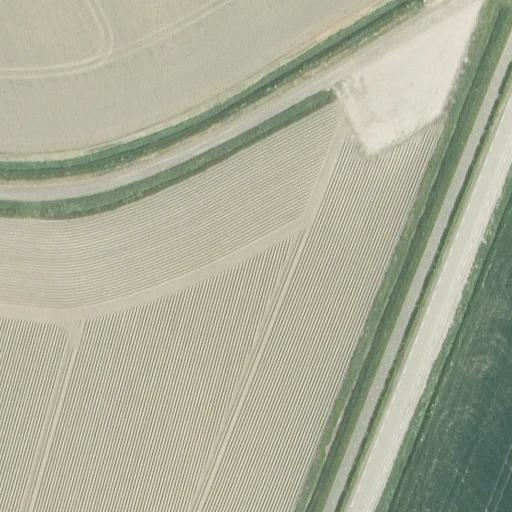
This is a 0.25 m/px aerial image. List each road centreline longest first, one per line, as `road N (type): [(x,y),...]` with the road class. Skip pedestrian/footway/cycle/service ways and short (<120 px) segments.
road 1 (unclassified): [(464,0),(264,114),(134,176),(46,194),(0,193)]
road 2 (tertiary): [(356,511),(511,115)]
